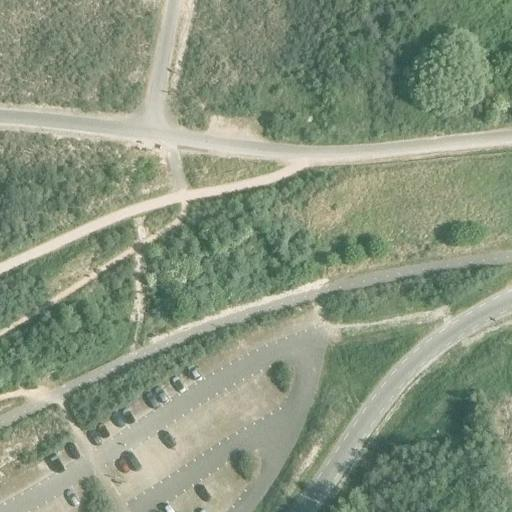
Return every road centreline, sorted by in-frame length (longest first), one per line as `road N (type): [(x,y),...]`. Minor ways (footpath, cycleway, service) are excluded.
road 1 (unclassified): [(301,511),(416,359),(511,300)]
road 2 (track): [(151,135),(173,0)]
